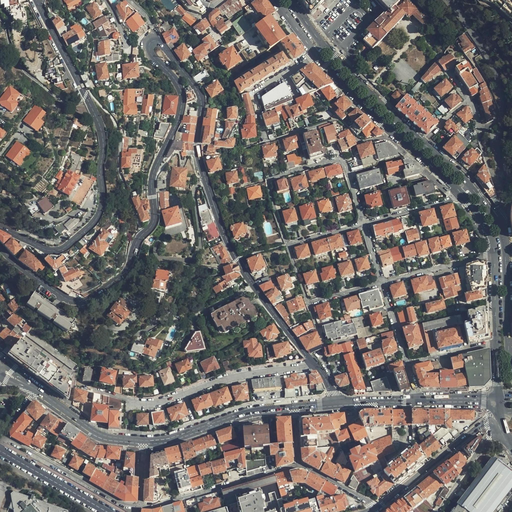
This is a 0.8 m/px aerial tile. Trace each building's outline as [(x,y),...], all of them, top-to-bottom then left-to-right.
[(14,22),(27,21),(26,13),(24,13),(23,6),(21,6),(19,0),(0,0),(0,4),(3,4),(3,8),(7,8),(7,11),(8,11),(8,13),(10,13),(10,15),(11,15),(11,17),(13,17),(14,22)] [(162,0),(168,6),(173,10),(174,9),(175,10),(176,8),(169,0),(162,0)] [(169,0),(176,8),(179,5),(175,0),(169,0)] [(180,0),(188,9),(197,12),(202,9),(197,1),(195,0),(180,0)] [(237,0),(228,0),(210,14),(210,15),(209,15),(209,16),(210,19),(214,27),(215,26),(217,28),(224,23),(221,20),(220,21),(217,16),(220,14),(223,17),(225,15),(228,18),(243,7),(240,3),(237,0)] [(268,17),(274,12),(265,0),(258,0),(252,5),(263,20),(267,17),(268,17)] [(300,0),(303,4),(312,15),(326,0),(300,0)] [(369,34),(363,41),(365,43),(360,48),(362,50),(364,48),(366,47),(371,52),(375,48),(395,27),(409,12),(425,27),(431,20),(427,16),(426,17),(422,13),(421,14),(418,11),(410,4),(405,0),(402,0),(401,2),(400,1),(388,13),(392,15),(388,19),(383,15),(376,21),(375,23),(367,31),(369,34)] [(401,0),(400,0),(375,0),(383,8),(382,9),(382,14),(383,15),(388,19),(392,15),(388,13),(400,1),(401,0)] [(511,0),(494,0),(500,1),(505,5),(503,7),(511,14),(511,0)] [(101,15),(94,3),(87,7),(94,19),(101,15)] [(128,20),(129,18),(128,17),(132,15),(127,9),(126,10),(121,4),(117,7),(128,20)] [(256,25),(263,20),(252,5),(251,4),(247,6),(244,9),(247,12),(256,25)] [(183,17),(186,12),(179,5),(176,8),(183,17)] [(182,18),(184,19),(191,25),(196,20),(186,12),(183,17),(182,18)] [(238,39),(254,27),(256,25),(247,12),(230,25),(231,26),(237,33),(232,37),(234,40),(238,39)] [(144,24),(137,15),(127,22),(134,32),(144,24)] [(272,25),(267,17),(263,20),(256,25),(254,27),(256,26),(259,30),(257,31),(259,34),(260,34),(265,40),(264,41),(265,42),(267,44),(268,43),(271,47),(270,48),(270,49),(277,44),(280,42),(284,40),(279,33),(280,32),(273,24),(272,25)] [(53,22),(57,30),(64,26),(57,18),(55,21),(53,22)] [(111,40),(121,40),(121,35),(115,35),(112,28),(110,29),(104,18),(94,24),(101,37),(110,36),(111,40)] [(196,31),(198,34),(205,30),(209,27),(204,20),(196,26),(197,27),(196,28),(197,30),(196,31)] [(227,21),(224,23),(217,28),(218,29),(221,33),(231,26),(230,25),(227,21)] [(170,28),(166,22),(160,26),(164,32),(170,28)] [(163,35),(166,44),(170,49),(171,49),(174,47),(172,44),(175,42),(179,39),(173,29),(163,35)] [(135,35),(141,40),(142,39),(142,38),(143,37),(144,36),(144,35),(145,35),(145,34),(140,30),(135,35)] [(198,34),(202,40),(208,35),(205,30),(198,34)] [(82,38),(79,33),(76,35),(76,34),(74,35),(72,31),(63,36),(68,46),(79,40),(79,39),(82,38)] [(204,44),(201,46),(207,54),(216,48),(218,47),(210,34),(208,35),(202,40),(204,44)] [(288,52),(293,59),(299,55),(301,50),(291,35),(285,39),(284,40),(280,42),(288,52)] [(465,54),(473,47),(464,35),(459,39),(462,43),(458,46),(465,54)] [(109,55),(108,42),(98,43),(99,56),(109,55)] [(277,44),(284,54),(288,52),(280,42),(277,44)] [(220,55),(226,51),(222,44),(218,47),(216,48),(220,55)] [(181,61),(189,56),(182,46),(175,51),(181,61)] [(207,54),(201,46),(193,52),(196,56),(195,57),(198,61),(204,58),(203,57),(207,54)] [(233,52),(231,48),(226,51),(220,55),(213,59),(216,63),(219,61),(223,66),(224,65),(227,70),(240,62),(237,58),(233,52)] [(106,61),(119,60),(119,56),(114,56),(114,54),(116,54),(115,50),(114,50),(114,53),(112,53),(112,56),(106,56),(106,61)] [(233,83),(239,92),(255,83),(275,71),(287,63),(280,55),(233,83)] [(438,63),(445,71),(454,66),(455,65),(454,63),(455,62),(451,55),(445,59),(445,58),(442,60),(442,61),(438,63)] [(427,72),(433,78),(433,76),(442,69),(436,62),(427,72)] [(55,70),(54,63),(45,64),(46,71),(43,71),(44,75),(45,75),(45,77),(46,77),(47,78),(48,78),(49,81),(51,80),(52,83),(54,83),(54,85),(62,83),(61,76),(59,76),(57,69),(55,70)] [(108,78),(105,63),(96,65),(99,80),(108,78)] [(455,70),(469,90),(476,86),(477,86),(475,83),(470,74),(472,73),(469,69),(468,66),(468,65),(467,65),(467,64),(466,64),(465,64),(464,64),(462,65),(461,63),(455,67),(456,69),(455,70)] [(138,77),(137,65),(123,66),(124,78),(138,77)] [(308,95),(309,94),(315,92),(333,85),(318,70),(315,67),(309,67),(292,79),(302,97),(308,95)] [(481,86),(485,84),(482,79),(482,78),(476,69),(473,70),(472,71),(474,75),(473,75),(477,82),(479,85),(480,85),(481,86)] [(204,70),(194,78),(199,84),(209,77),(204,70)] [(421,80),(425,84),(433,78),(427,72),(424,76),(421,80)] [(442,98),(452,89),(446,81),(435,90),(442,98)] [(210,84),(207,86),(208,87),(205,89),(211,98),(221,92),(216,83),(211,86),(210,84)] [(293,101),(286,83),(265,96),(262,99),(265,111),(266,111),(275,108),(283,105),(293,101)] [(486,87),(485,84),(481,86),(478,89),(476,86),(469,90),(472,97),(479,93),(480,92),(479,92),(486,87)] [(333,85),(315,92),(320,96),(323,94),(329,101),(335,97),(337,99),(343,95),(337,88),(333,85)] [(0,100),(0,103),(2,105),(4,102),(6,104),(4,107),(9,110),(11,107),(15,106),(18,103),(16,101),(21,94),(10,86),(0,100)] [(186,98),(186,104),(196,101),(194,95),(193,95),(193,92),(189,87),(184,90),(185,90),(185,91),(185,92),(185,93),(186,93),(185,94),(186,94),(186,98)] [(491,101),(486,87),(479,92),(480,92),(479,93),(480,96),(483,103),(484,104),(490,102),(491,101)] [(134,98),(134,90),(125,89),(125,91),(126,91),(126,93),(125,93),(125,104),(131,104),(131,98),(134,98)] [(392,97),(399,104),(406,96),(399,90),(392,97)] [(249,97),(254,96),(252,92),(241,95),(242,98),(243,98),(246,116),(254,115),(250,101),(249,97)] [(313,105),(308,95),(302,97),(296,100),(298,105),(299,105),(301,111),(306,110),(305,108),(313,105)] [(151,107),(152,96),(148,96),(147,101),(143,100),(142,113),(148,113),(149,107),(151,107)] [(174,115),(177,99),(166,96),(163,113),(174,115)] [(396,108),(427,134),(438,124),(434,121),(435,120),(434,119),(433,117),(432,117),(431,118),(427,114),(427,113),(427,112),(426,111),(424,111),(424,112),(419,107),(419,106),(419,105),(418,104),(416,104),(411,101),(412,100),(411,99),(410,98),(409,97),(408,98),(406,96),(399,104),(396,108)] [(445,102),(452,110),(462,102),(458,97),(456,99),(454,96),(445,102)] [(343,97),(329,106),(332,109),(336,105),(343,113),(351,106),(343,97)] [(493,109),(490,102),(484,104),(483,103),(482,104),(488,120),(494,118),(491,110),(493,109)] [(20,104),(18,103),(15,106),(11,107),(9,110),(13,113),(20,104)] [(24,120),(34,128),(36,125),(41,124),(43,121),(41,119),(46,113),(35,104),(24,120)] [(124,104),(124,114),(136,114),(137,104),(131,104),(125,104),(124,104)] [(291,119),(285,108),(283,105),(275,108),(276,112),(280,111),(282,111),(285,120),(287,121),(290,129),(291,129),(289,120),(291,119)] [(291,119),(303,115),(301,111),(299,105),(298,105),(289,109),(287,107),(285,108),(291,119)] [(227,109),(227,119),(236,119),(237,116),(237,107),(227,109)] [(465,123),(472,118),(468,107),(467,107),(457,115),(465,123)] [(207,110),(206,119),(214,120),(215,117),(216,117),(218,110),(208,109),(207,110)] [(357,109),(349,116),(355,123),(364,116),(362,114),(357,109)] [(266,111),(265,111),(262,112),(266,127),(271,125),(267,114),(266,111)] [(340,111),(336,114),(342,120),(348,114),(346,112),(344,115),(340,111)] [(271,125),(280,122),(276,112),(267,114),(271,125)] [(254,115),(246,116),(247,126),(244,126),(244,129),(241,130),(243,139),(255,137),(254,115)] [(189,117),(184,116),(183,124),(186,125),(186,124),(195,125),(196,117),(189,117)] [(355,123),(349,127),(355,134),(357,132),(359,134),(363,131),(371,123),(364,116),(355,123)] [(203,118),(202,126),(204,127),(213,128),(214,120),(206,119),(203,118)] [(36,125),(34,128),(38,131),(45,122),(43,121),(41,124),(36,125)] [(234,123),(226,121),(225,128),(225,129),(231,131),(234,123)] [(456,134),(459,131),(450,121),(446,125),(447,126),(444,128),(452,135),(455,132),(456,134)] [(461,129),(465,125),(460,121),(457,125),(461,129)] [(333,122),(319,127),(320,130),(324,145),(338,141),(342,152),(349,148),(345,138),(340,141),(337,133),(333,122)] [(154,136),(158,137),(164,138),(170,125),(160,123),(159,132),(156,131),(156,133),(155,133),(154,135),(154,136)] [(373,134),(377,137),(382,136),(382,133),(371,123),(363,131),(367,137),(373,134)] [(183,133),(184,133),(193,134),(195,125),(186,124),(186,125),(185,130),(183,130),(183,133)] [(204,127),(203,143),(209,143),(210,138),(212,138),(213,128),(204,127)] [(231,131),(225,129),(224,131),(222,138),(225,139),(229,135),(229,132),(230,131),(231,131)] [(300,140),(306,159),(327,153),(324,145),(320,130),(317,131),(317,132),(299,137),(300,140)] [(342,130),(337,133),(340,141),(345,138),(351,135),(351,134),(348,131),(344,133),(342,130)] [(453,137),(466,148),(470,144),(472,141),(460,130),(459,131),(456,134),(453,137)] [(184,133),(182,142),(192,144),(193,134),(184,133)] [(298,133),(278,140),(279,142),(284,141),(286,152),(298,149),(296,141),(300,140),(299,137),(299,136),(298,133)] [(215,147),(216,147),(220,147),(233,148),(234,140),(228,139),(227,141),(225,143),(218,142),(221,136),(216,134),(213,141),(215,142),(215,147)] [(352,136),(351,135),(345,138),(349,148),(355,146),(356,145),(352,136)] [(442,148),(456,159),(466,148),(453,137),(442,148)] [(477,149),(479,146),(476,137),(472,141),(470,144),(476,150),(474,152),(472,150),(468,154),(467,153),(464,156),(465,157),(462,161),(466,164),(466,163),(470,166),(481,155),(480,152),(477,149)] [(182,142),(174,140),(166,156),(169,158),(174,150),(181,151),(182,142)] [(7,157),(17,164),(24,154),(28,157),(29,158),(33,152),(18,141),(7,157)] [(192,144),(182,142),(181,151),(183,152),(185,153),(186,150),(193,151),(192,144)] [(269,143),(263,145),(264,148),(263,148),(265,158),(277,156),(275,146),(270,147),(269,143)] [(358,147),(358,148),(362,159),(374,155),(375,157),(379,156),(381,161),(402,156),(390,145),(384,144),(376,146),(378,152),(377,152),(376,149),(374,149),(372,146),(371,143),(358,147)] [(129,153),(123,152),(122,167),(122,168),(129,168),(130,167),(131,157),(131,156),(136,156),(137,149),(129,149),(129,153)] [(24,154),(17,164),(21,166),(28,157),(24,154)] [(287,170),(295,167),(295,165),(301,164),(303,163),(300,157),(293,158),(291,159),(289,154),(283,156),(287,170)] [(374,155),(362,159),(364,166),(381,161),(379,156),(375,157),(374,155)] [(212,156),(205,157),(210,173),(220,169),(217,159),(212,160),(212,156)] [(69,196),(80,177),(78,176),(82,166),(79,164),(80,161),(75,160),(73,163),(72,162),(66,175),(60,171),(56,178),(60,180),(58,184),(60,185),(58,190),(54,188),(49,194),(55,197),(59,190),(69,196)] [(419,175),(421,173),(407,160),(403,162),(405,170),(408,178),(419,175)] [(388,174),(405,170),(403,162),(395,164),(395,162),(386,165),(388,174)] [(478,181),(491,199),(497,196),(486,166),(485,164),(478,173),(480,174),(477,177),(480,179),(478,181)] [(331,167),(325,169),(327,177),(334,175),(341,174),(339,167),(338,167),(338,166),(337,166),(336,166),(335,166),(331,167)] [(237,169),(238,175),(241,175),(242,183),(247,182),(244,167),(237,169)] [(184,188),(186,175),(187,170),(173,168),(170,186),(184,188)] [(236,169),(226,172),(228,185),(238,183),(236,169)] [(311,173),(310,170),(306,171),(308,177),(310,176),(312,181),(327,177),(325,169),(318,171),(311,173)] [(386,184),(381,169),(357,175),(361,190),(386,184)] [(294,174),(288,176),(289,183),(292,182),(295,191),(308,187),(306,182),(309,181),(308,177),(306,171),(299,173),(300,178),(298,178),(296,179),(294,174)] [(81,207),(96,182),(95,182),(97,179),(92,176),(91,179),(87,177),(72,202),(81,207)] [(288,189),(286,180),(281,181),(275,183),(277,192),(288,189)] [(157,184),(158,193),(160,193),(166,192),(165,181),(157,181),(157,184)] [(433,185),(434,184),(431,181),(418,185),(418,187),(414,188),(417,197),(435,192),(433,185)] [(262,196),(260,187),(248,189),(250,199),(262,196)] [(410,204),(405,189),(390,193),(394,208),(410,204)] [(166,192),(160,193),(162,210),(161,211),(166,227),(181,223),(176,208),(169,210),(167,200),(168,200),(167,192),(166,192)] [(382,205),(379,193),(365,197),(369,209),(382,205)] [(351,202),(350,199),(349,200),(348,195),(336,199),(340,213),(346,211),(352,209),(350,204),(351,204),(351,202)] [(138,196),(133,198),(141,222),(143,227),(144,226),(145,226),(145,225),(146,225),(146,224),(147,224),(147,223),(148,222),(148,221),(149,220),(149,219),(146,211),(149,210),(147,207),(149,206),(148,202),(147,202),(146,202),(145,200),(140,202),(138,196)] [(45,214),(54,207),(46,197),(38,204),(37,202),(34,202),(33,203),(31,203),(30,203),(29,204),(28,204),(25,205),(33,216),(42,209),(45,214)] [(331,211),(328,201),(318,203),(321,214),(326,212),(331,211)] [(455,216),(452,205),(447,207),(441,209),(444,219),(455,216)] [(315,218),(311,206),(300,209),(303,220),(308,218),(309,220),(312,219),(315,218)] [(202,228),(213,223),(208,210),(199,214),(202,221),(201,221),(202,225),(201,225),(202,228)] [(297,221),(294,210),(283,213),(287,224),(292,222),(297,221)] [(436,223),(433,211),(427,213),(420,215),(423,227),(436,223)] [(69,231),(80,221),(76,217),(73,220),(72,219),(64,226),(69,231)] [(456,218),(444,221),(447,230),(455,228),(458,227),(457,222),(456,218)] [(391,223),(394,233),(403,231),(400,219),(396,220),(397,221),(394,222),(391,223)] [(215,230),(213,223),(202,228),(203,231),(204,230),(205,234),(206,234),(208,240),(218,237),(215,230)] [(386,236),(394,233),(391,223),(387,223),(383,224),(386,236)] [(245,235),(242,224),(232,226),(232,227),(231,229),(232,231),(233,231),(235,239),(241,237),(241,238),(245,237),(244,236),(245,235)] [(376,239),(386,236),(383,224),(380,226),(377,226),(376,226),(373,227),(376,239)] [(418,238),(416,230),(411,231),(406,232),(409,241),(418,238)] [(0,240),(3,244),(10,237),(0,231),(0,240)] [(361,243),(358,231),(353,233),(348,234),(351,245),(361,243)] [(469,242),(466,231),(453,234),(456,245),(469,242)] [(108,246),(113,238),(104,232),(96,243),(94,242),(90,249),(100,256),(104,250),(106,251),(109,246),(108,246)] [(348,246),(345,235),(340,236),(343,247),(348,246)] [(334,238),(327,240),(330,251),(343,247),(340,236),(334,238)] [(451,246),(449,237),(441,239),(443,248),(447,247),(451,246)] [(18,259),(22,253),(19,250),(21,249),(13,239),(5,246),(18,259)] [(441,251),(437,239),(430,241),(433,253),(437,252),(441,251)] [(330,251),(327,240),(320,242),(312,244),(316,255),(330,251)] [(429,254),(425,242),(416,245),(419,257),(424,255),(429,254)] [(222,265),(230,261),(221,244),(213,248),(215,252),(216,252),(222,265)] [(403,249),(402,245),(389,249),(393,262),(405,259),(403,249)] [(310,256),(307,246),(301,247),(296,249),(299,259),(310,256)] [(413,246),(403,249),(405,259),(411,257),(416,255),(413,246)] [(393,262),(389,249),(379,252),(380,256),(384,267),(389,266),(394,264),(393,262)] [(41,264),(40,262),(25,251),(19,260),(36,272),(41,264)] [(48,256),(44,260),(52,269),(55,269),(66,261),(62,256),(54,262),(48,256)] [(368,264),(366,258),(356,261),(359,272),(370,269),(368,264)] [(269,272),(267,259),(251,262),(253,274),(269,272)] [(354,273),(350,260),(345,261),(346,264),(339,266),(342,276),(348,275),(354,273)] [(481,262),(458,268),(460,274),(462,281),(465,281),(468,293),(487,289),(486,281),(486,265),(481,262)] [(240,273),(235,265),(224,269),(226,275),(233,273),(235,272),(239,274),(240,273)] [(66,283),(82,274),(78,269),(73,271),(72,270),(68,272),(65,266),(59,269),(66,283)] [(335,278),(332,267),(323,270),(323,273),(321,274),(323,281),(329,280),(335,278)] [(167,282),(168,272),(156,270),(155,279),(154,279),(153,288),(164,290),(166,281),(167,282)] [(318,281),(315,272),(313,272),(313,271),(311,271),(311,272),(308,273),(308,272),(306,273),(306,274),(304,275),(307,284),(313,283),(318,281)] [(236,278),(233,273),(226,275),(223,277),(227,283),(236,279),(236,278)] [(459,296),(465,294),(466,294),(465,290),(461,291),(459,285),(460,285),(457,274),(448,277),(440,279),(442,289),(443,289),(446,299),(454,297),(459,296)] [(436,288),(432,275),(422,278),(412,281),(415,294),(436,288)] [(292,287),(287,276),(278,279),(282,291),(292,287)] [(216,294),(227,286),(224,282),(213,289),(216,294)] [(263,285),(259,286),(262,289),(266,295),(272,293),(270,289),(273,287),(270,282),(263,285)] [(406,294),(402,284),(397,285),(391,287),(390,288),(394,298),(406,294)] [(65,286),(62,291),(69,295),(72,291),(65,286)] [(487,298),(487,289),(468,293),(466,294),(465,294),(467,303),(477,300),(487,298)] [(75,320),(36,291),(27,303),(66,332),(75,320)] [(274,305),(284,301),(276,291),(272,293),(266,295),(274,305)] [(375,291),(359,296),(359,297),(362,306),(362,308),(368,306),(370,309),(378,307),(383,306),(381,299),(379,293),(375,291)] [(221,325),(224,331),(258,314),(253,304),(251,305),(246,296),(211,314),(217,327),(221,325)] [(357,307),(362,306),(359,297),(355,298),(355,297),(350,298),(346,300),(347,304),(345,305),(347,312),(358,309),(357,307)] [(304,308),(303,304),(300,299),(287,304),(291,313),(304,308)] [(124,320),(128,314),(132,309),(121,300),(117,305),(116,305),(111,311),(112,312),(108,316),(115,322),(114,323),(117,326),(118,324),(119,325),(123,320),(124,320)] [(444,300),(442,300),(430,303),(433,312),(446,308),(444,300)] [(11,316),(19,308),(16,305),(16,303),(15,303),(15,305),(13,306),(11,303),(8,305),(10,309),(7,312),(11,316)] [(288,325),(290,327),(292,325),(286,318),(289,316),(281,304),(279,306),(278,305),(275,307),(288,325)] [(331,317),(329,311),(330,311),(328,304),(322,306),(314,308),(315,311),(318,311),(321,320),(331,317)] [(418,315),(416,307),(407,309),(411,323),(420,320),(418,315)] [(1,313),(6,319),(11,316),(7,312),(5,309),(1,313)] [(407,309),(398,311),(403,327),(411,325),(411,323),(407,309)] [(465,327),(468,344),(485,340),(488,336),(487,309),(467,314),(468,318),(469,318),(471,324),(467,325),(465,327)] [(380,313),(370,316),(370,317),(373,327),(383,324),(381,318),(380,313)] [(28,331),(28,332),(32,328),(26,323),(24,326),(20,323),(22,320),(15,314),(7,320),(14,327),(16,325),(27,333),(28,331)] [(258,314),(224,331),(225,333),(259,316),(258,314)] [(428,350),(429,353),(432,352),(436,352),(436,350),(448,347),(462,344),(458,327),(458,326),(458,324),(462,323),(460,315),(423,324),(425,334),(428,350)] [(357,335),(359,339),(367,336),(365,329),(369,328),(369,325),(364,327),(362,319),(361,316),(353,319),(357,335)] [(342,322),(324,326),(327,333),(328,339),(331,338),(347,334),(348,337),(357,335),(353,319),(345,321),(342,322)] [(295,334),(297,337),(307,331),(304,324),(299,326),(292,331),(295,334)] [(419,325),(414,326),(404,330),(406,337),(410,349),(423,345),(421,338),(422,337),(425,351),(428,350),(425,334),(423,324),(419,325)] [(25,336),(27,333),(16,325),(14,327),(12,330),(18,334),(19,332),(25,336)] [(278,333),(272,325),(260,333),(263,337),(265,336),(268,340),(271,338),(272,340),(276,337),(275,336),(278,333)] [(11,332),(6,327),(0,334),(0,339),(2,342),(4,340),(11,332)] [(72,370),(76,365),(33,327),(32,328),(28,332),(72,370)] [(12,330),(11,332),(4,340),(9,344),(18,334),(12,330)] [(204,350),(200,332),(195,333),(185,350),(187,353),(204,350)] [(393,336),(395,336),(394,332),(381,335),(382,338),(382,342),(383,350),(385,356),(397,352),(395,343),(393,336)] [(321,344),(317,333),(300,339),(305,345),(306,350),(314,347),(315,352),(322,349),(321,344)] [(9,354),(9,353),(18,341),(20,342),(23,338),(18,334),(9,344),(4,350),(9,354)] [(379,339),(378,336),(357,341),(358,344),(379,339)] [(146,345),(143,344),(138,343),(137,346),(134,345),(132,346),(131,351),(142,355),(142,353),(155,358),(158,350),(159,350),(162,342),(156,339),(154,343),(147,341),(146,345)] [(380,342),(379,339),(358,344),(361,352),(368,350),(367,346),(380,342)] [(262,354),(261,347),(259,344),(256,344),(256,340),(250,340),(250,341),(244,342),(244,348),(248,347),(249,357),(254,357),(254,355),(262,354)] [(18,341),(9,353),(67,397),(71,381),(20,342),(18,341)] [(350,342),(338,345),(341,353),(343,353),(355,390),(360,389),(365,389),(350,342)] [(289,354),(287,344),(273,347),(276,358),(281,357),(281,356),(289,354)] [(338,345),(325,349),(326,353),(327,356),(338,354),(341,353),(338,345)] [(489,347),(466,352),(462,353),(463,355),(465,367),(467,373),(469,384),(470,387),(484,386),(490,379),(490,378),(489,347)] [(380,352),(362,358),(366,370),(384,364),(380,352)] [(457,357),(451,358),(454,370),(465,367),(463,355),(457,357)] [(219,369),(213,358),(201,363),(206,373),(213,370),(214,371),(219,369)] [(433,360),(431,360),(432,363),(430,363),(432,370),(439,369),(437,359),(435,359),(433,360)] [(191,369),(187,360),(176,365),(179,373),(191,369)] [(223,362),(226,371),(231,370),(227,361),(223,362)] [(395,371),(403,369),(404,368),(402,362),(390,366),(392,372),(395,371)] [(430,363),(421,365),(416,366),(415,367),(416,371),(417,374),(425,374),(425,372),(432,370),(430,363)] [(174,379),(169,367),(159,371),(165,385),(171,383),(170,381),(174,379)] [(100,381),(115,386),(117,379),(114,378),(115,372),(112,371),(113,370),(108,368),(107,370),(102,369),(101,374),(102,374),(100,381)] [(90,383),(92,370),(86,369),(83,381),(90,383)] [(395,371),(401,392),(403,391),(406,391),(409,386),(403,369),(395,371)] [(338,371),(333,373),(337,382),(340,387),(344,386),(350,384),(347,374),(341,376),(338,371)] [(321,390),(326,390),(323,383),(320,378),(316,372),(309,373),(309,376),(308,377),(310,385),(316,385),(317,391),(321,390)] [(441,375),(441,388),(448,387),(457,387),(455,376),(454,372),(440,373),(441,375)] [(309,376),(309,373),(304,374),(305,376),(300,376),(300,374),(302,386),(306,385),(310,385),(308,377),(309,376)] [(455,376),(457,387),(463,386),(469,384),(467,373),(455,376)] [(300,374),(287,376),(288,380),(286,380),(286,385),(287,385),(288,397),(290,397),(294,397),(300,396),(299,391),(293,392),(293,387),(302,386),(300,374)] [(425,374),(417,374),(420,385),(421,385),(425,388),(431,388),(441,388),(441,375),(426,375),(425,374)] [(133,388),(133,382),(136,382),(136,377),(121,377),(121,379),(123,379),(123,388),(133,388)] [(153,386),(152,377),(140,377),(140,387),(153,386)] [(282,390),(280,377),(252,381),(254,394),(282,390)] [(371,383),(374,392),(392,392),(388,378),(371,383)] [(81,390),(82,387),(76,385),(73,401),(84,403),(87,391),(81,390)] [(232,388),(232,385),(227,387),(229,392),(232,392),(233,395),(234,396),(235,401),(248,399),(246,393),(247,393),(246,385),(241,386),(232,388)] [(154,390),(155,396),(158,396),(162,395),(159,388),(154,390)] [(226,389),(219,392),(223,403),(231,400),(226,389)] [(223,403),(219,392),(211,395),(216,406),(223,403)] [(100,403),(101,395),(93,393),(91,418),(96,421),(107,423),(108,407),(99,406),(99,403),(100,403)] [(120,429),(121,401),(104,396),(103,403),(109,404),(108,406),(113,406),(112,410),(109,410),(108,418),(112,418),(112,422),(108,422),(108,430),(119,431),(120,429)] [(204,396),(200,398),(204,408),(211,405),(208,396),(204,397),(204,396)] [(204,408),(200,398),(196,399),(196,400),(192,401),(196,411),(204,408)] [(32,403),(23,414),(26,416),(28,415),(29,417),(31,415),(35,419),(36,420),(45,412),(36,403),(32,403)] [(183,404),(176,407),(180,419),(184,417),(184,416),(187,414),(183,404)] [(180,419),(176,407),(168,410),(172,420),(175,419),(176,420),(180,419)] [(164,423),(162,412),(152,414),(154,424),(159,423),(159,424),(164,423)] [(383,412),(364,412),(361,414),(358,416),(359,418),(364,428),(366,428),(392,427),(392,426),(392,412),(383,412)] [(412,426),(412,412),(402,412),(392,412),(392,426),(412,426)] [(428,426),(428,412),(420,412),(412,412),(412,426),(415,426),(428,426)] [(445,427),(445,412),(436,412),(428,412),(428,426),(428,428),(428,431),(432,437),(445,427)] [(450,433),(456,440),(459,437),(452,430),(451,430),(451,423),(451,420),(453,420),(474,420),(474,417),(474,413),(460,412),(445,412),(445,427),(450,433)] [(26,416),(23,414),(9,431),(10,437),(29,447),(31,444),(35,436),(26,431),(23,434),(21,433),(32,420),(28,418),(26,416)] [(147,425),(147,415),(137,415),(137,425),(147,425)] [(344,425),(343,415),(336,416),(329,417),(330,425),(332,425),(334,431),(334,432),(339,431),(338,428),(339,428),(339,426),(344,425)] [(56,421),(48,416),(42,424),(36,431),(38,432),(43,435),(46,436),(49,432),(56,421)] [(330,425),(329,417),(311,418),(303,419),(300,424),(302,450),(317,449),(316,440),(316,433),(334,431),(332,425),(330,425)] [(349,429),(355,441),(356,443),(360,441),(365,450),(372,446),(371,444),(364,428),(359,418),(355,420),(357,424),(353,426),(349,428),(349,429)] [(290,419),(277,419),(279,445),(292,444),(291,433),(290,419)] [(57,420),(56,421),(49,432),(57,437),(59,435),(66,426),(57,420)] [(35,430),(39,424),(34,421),(31,427),(35,430)] [(67,425),(66,426),(59,435),(72,442),(79,434),(67,425)] [(438,444),(450,433),(445,427),(432,437),(438,444)] [(235,435),(232,428),(224,431),(216,434),(219,444),(234,439),(236,439),(235,435)] [(418,449),(426,459),(433,453),(441,447),(438,444),(432,437),(428,431),(428,428),(419,429),(417,432),(421,438),(422,441),(424,439),(426,442),(418,449)] [(269,446),(268,429),(263,429),(251,431),(244,431),(244,432),(245,449),(245,450),(262,448),(268,447),(269,446)] [(340,433),(339,431),(334,432),(339,443),(349,439),(351,443),(355,441),(349,429),(344,431),(340,433)] [(334,432),(334,431),(316,433),(316,440),(329,439),(331,441),(334,447),(341,447),(339,443),(334,432)] [(35,436),(31,444),(40,449),(44,441),(41,438),(43,435),(38,432),(35,436)] [(87,440),(79,434),(72,442),(71,444),(79,449),(87,440)] [(207,437),(203,439),(206,449),(216,445),(212,435),(207,437)] [(392,445),(392,436),(371,444),(372,446),(375,452),(392,445)] [(197,441),(192,443),(195,452),(206,449),(203,439),(197,441)] [(459,455),(466,464),(471,456),(480,440),(479,439),(468,447),(459,455)] [(101,459),(102,447),(95,446),(87,440),(79,449),(90,458),(101,459)] [(186,445),(181,447),(185,461),(197,457),(195,452),(192,443),(186,445)] [(292,444),(279,445),(270,446),(271,456),(276,456),(277,468),(294,463),(292,444)] [(394,451),(392,445),(375,452),(377,458),(394,451)] [(377,458),(375,452),(372,446),(365,450),(361,451),(359,449),(344,456),(347,462),(350,461),(355,473),(370,466),(375,475),(380,473),(382,476),(385,475),(384,472),(383,470),(377,458)] [(390,482),(393,486),(402,479),(419,465),(426,459),(418,449),(415,446),(411,449),(414,452),(412,453),(408,448),(387,466),(391,471),(389,472),(387,469),(384,472),(385,475),(388,479),(391,478),(393,480),(390,482)] [(59,460),(64,452),(55,447),(51,455),(59,460)] [(118,461),(120,449),(102,447),(101,459),(118,461)] [(173,449),(165,451),(165,454),(168,464),(169,466),(173,464),(185,461),(181,447),(180,447),(173,449)] [(317,449),(302,450),(303,456),(303,461),(319,470),(326,459),(333,447),(317,449)] [(333,447),(326,459),(330,462),(337,450),(333,447)] [(126,453),(127,450),(120,449),(118,461),(117,467),(116,475),(117,476),(122,477),(123,472),(126,453)] [(225,460),(227,471),(237,468),(237,471),(239,472),(247,470),(245,450),(245,449),(224,454),(225,460)] [(87,458),(78,451),(76,453),(86,459),(87,458)] [(344,467),(347,462),(344,456),(342,451),(336,463),(344,467)] [(132,478),(134,478),(135,472),(135,455),(134,454),(126,453),(123,472),(130,472),(130,474),(131,474),(131,475),(132,475),(132,478)] [(168,464),(165,454),(151,455),(150,466),(150,474),(152,474),(153,479),(154,478),(171,474),(170,470),(169,466),(168,464)] [(447,464),(458,477),(461,472),(459,470),(462,469),(464,467),(466,464),(459,455),(453,459),(447,464)] [(77,470),(82,461),(74,456),(69,466),(77,470)] [(477,478),(457,505),(459,507),(465,511),(487,511),(497,500),(500,496),(507,487),(511,480),(511,472),(493,458),(485,467),(483,470),(477,478)] [(213,473),(213,475),(227,471),(225,460),(210,464),(213,473)] [(327,462),(322,472),(325,473),(331,477),(334,478),(335,477),(345,483),(350,472),(338,466),(337,468),(327,462)] [(210,464),(199,467),(201,477),(213,473),(210,464)] [(451,482),(458,477),(447,464),(441,469),(434,474),(443,486),(444,487),(451,482)] [(87,465),(83,473),(91,477),(95,470),(87,465)] [(483,470),(485,467),(482,465),(474,475),(477,477),(482,469),(483,470)] [(191,488),(191,489),(198,487),(204,485),(201,477),(199,467),(187,470),(191,488)] [(91,477),(89,481),(102,489),(108,479),(102,476),(103,474),(95,470),(91,477)] [(191,488),(187,470),(174,474),(179,491),(186,489),(191,488)] [(294,471),(289,472),(293,484),(296,484),(297,483),(301,483),(301,485),(306,485),(309,474),(303,471),(299,471),(296,471),(294,471)] [(114,481),(117,476),(116,475),(111,472),(108,478),(114,481)] [(293,484),(289,472),(282,474),(275,476),(277,484),(281,499),(288,497),(287,492),(286,490),(288,489),(294,487),(293,484)] [(317,478),(309,474),(306,485),(320,492),(325,483),(317,478)] [(439,496),(444,499),(449,491),(444,487),(443,486),(434,474),(425,482),(416,489),(426,500),(433,493),(440,487),(443,490),(439,496)] [(377,479),(386,492),(389,489),(393,486),(390,482),(388,479),(385,475),(382,476),(377,479)] [(277,484),(275,476),(247,484),(221,491),(224,499),(277,484)] [(352,482),(349,486),(352,488),(355,490),(359,484),(353,477),(351,481),(352,482)] [(102,489),(114,495),(119,484),(114,481),(108,478),(108,479),(102,489)] [(138,487),(138,478),(134,478),(132,478),(124,478),(124,487),(138,487)] [(150,480),(146,481),(146,486),(145,502),(152,502),(158,500),(158,496),(153,498),(154,478),(153,479),(150,480)] [(378,500),(386,492),(377,479),(375,480),(368,484),(373,490),(371,491),(374,495),(375,494),(378,500)] [(511,480),(507,487),(500,496),(497,500),(487,511),(494,511),(495,511),(497,509),(501,503),(504,499),(511,490),(511,488),(511,480)] [(334,496),(337,489),(331,486),(325,483),(320,492),(318,495),(323,496),(325,492),(334,496)] [(138,501),(138,487),(124,487),(119,484),(114,495),(125,501),(138,501)] [(412,510),(426,500),(416,489),(410,494),(403,500),(412,510)] [(14,490),(11,494),(13,511),(67,511),(35,499),(36,493),(29,491),(27,494),(22,494),(14,490)] [(226,508),(227,511),(274,511),(272,511),(262,511),(264,511),(262,502),(263,502),(261,493),(236,500),(237,503),(226,506),(226,508)] [(204,496),(196,498),(198,504),(204,502),(204,503),(198,505),(200,509),(200,511),(201,511),(220,506),(218,500),(212,501),(212,499),(211,494),(204,496)] [(320,511),(336,511),(333,499),(324,502),(323,496),(318,495),(316,499),(317,500),(317,502),(320,511)] [(336,511),(338,511),(341,511),(345,510),(345,509),(347,508),(344,496),(338,498),(333,499),(336,511)] [(280,511),(279,511),(320,511),(317,502),(317,500),(280,511)] [(387,511),(409,511),(412,510),(403,500),(394,507),(387,511)] [(426,500),(412,510),(414,511),(431,511),(433,509),(426,500)] [(183,511),(181,502),(177,504),(172,505),(174,511),(183,511)]
